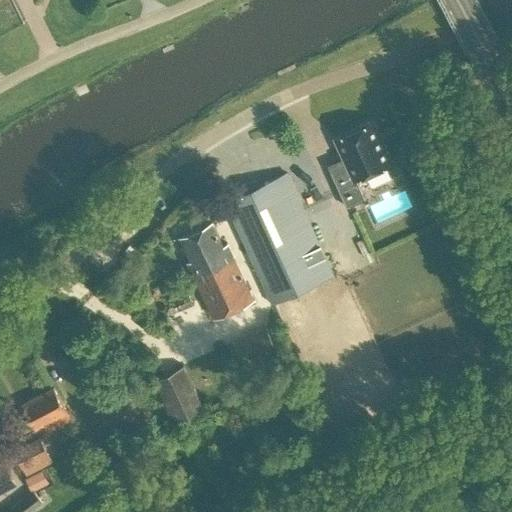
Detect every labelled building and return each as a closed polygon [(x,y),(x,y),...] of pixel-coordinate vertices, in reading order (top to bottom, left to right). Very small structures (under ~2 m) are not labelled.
[(337,137),(352,170),(333,178),(346,207),(364,198),(355,176),(389,161),(376,134),(377,132),(373,123),(368,121),(360,125),(359,127),(337,137)] [(272,302),(333,274),(287,172),(225,200),(272,302)] [(193,259),(187,261),(213,315),(253,296),(227,242),(222,244),(211,220),(181,235),(193,259)] [(232,339),(243,362),(277,348),(267,324),(232,339)] [(154,378),(174,423),(204,409),(184,365),(154,378)] [(52,387),(22,403),(34,427),(44,422),(48,429),(69,418),(52,387)] [(26,475),(53,461),(40,436),(13,450),(26,475)] [(0,493),(16,485),(4,463),(0,464),(0,493)] [(34,489),(6,510),(7,511),(27,511),(43,501),(34,489)]
